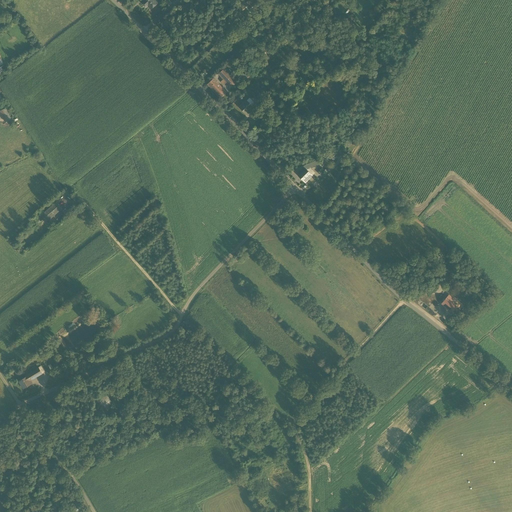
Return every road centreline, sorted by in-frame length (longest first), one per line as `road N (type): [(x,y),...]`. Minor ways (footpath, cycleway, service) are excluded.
road 1 (unclassified): [(20,405),(172,332),(193,295),(293,188)]
road 2 (unclassified): [(293,188),(404,299),(511,384)]
road 3 (unclassified): [(112,0),(293,188)]
road 4 (track): [(311,511),(309,472),(292,425),(404,299)]
road 5 (track): [(73,194),(180,315)]
road 6 (track): [(292,425),(180,315)]
road 7 (track): [(328,0),(220,110)]
road 8 (unclassified): [(20,405),(94,511)]
